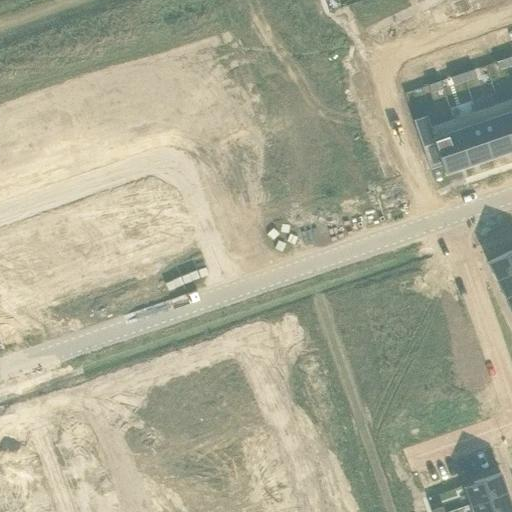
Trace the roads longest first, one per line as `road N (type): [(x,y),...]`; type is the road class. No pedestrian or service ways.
road 1 (residential): [(230,286),(181,151),(0,215)]
road 2 (residential): [(511,13),(372,65),(425,220)]
road 3 (residential): [(314,511),(230,286)]
road 4 (residential): [(425,220),(230,286)]
road 5 (residential): [(444,213),(511,407)]
road 6 (residential): [(77,338),(141,511)]
road 7 (residential): [(230,286),(77,338)]
road 8 (residential): [(8,361),(64,511)]
